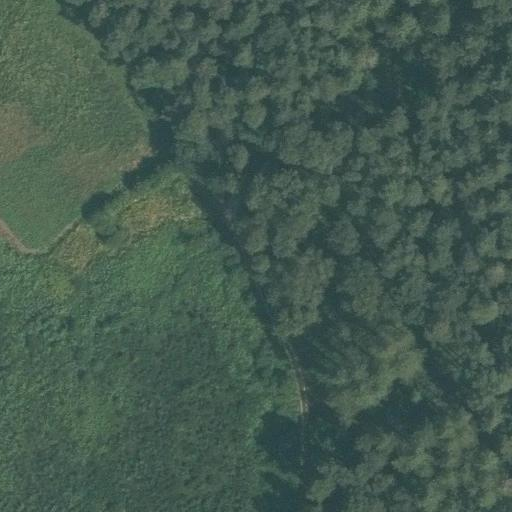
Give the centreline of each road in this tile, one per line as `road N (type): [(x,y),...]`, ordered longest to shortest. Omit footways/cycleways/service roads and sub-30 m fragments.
road 1 (track): [(260,165),(239,195),(238,228),(303,388),(303,511)]
road 2 (track): [(296,358),(401,511)]
